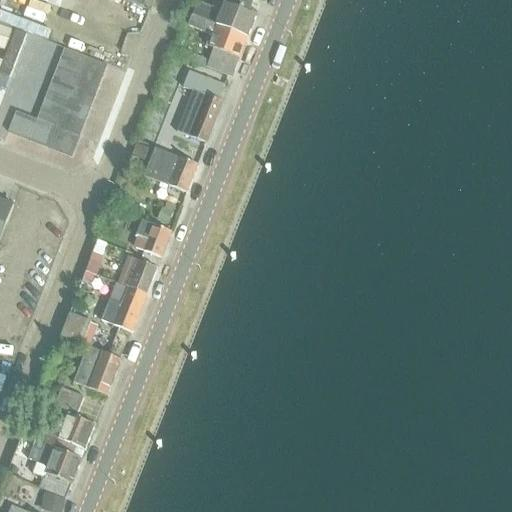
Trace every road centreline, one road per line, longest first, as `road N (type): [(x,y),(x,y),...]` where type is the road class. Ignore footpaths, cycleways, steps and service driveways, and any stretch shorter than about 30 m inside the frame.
road 1 (residential): [(88,511),(290,0)]
road 2 (residential): [(0,431),(88,200)]
road 3 (residential): [(88,200),(166,0)]
